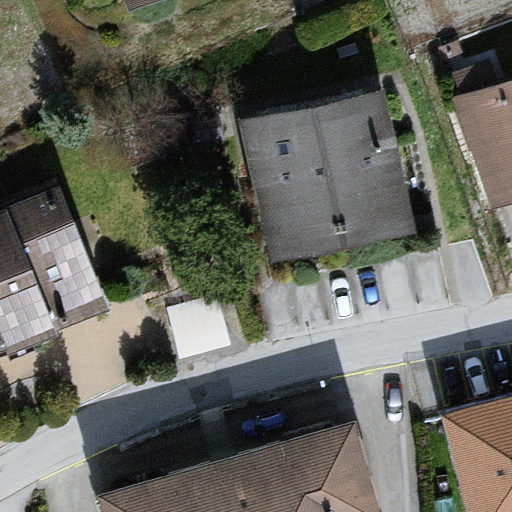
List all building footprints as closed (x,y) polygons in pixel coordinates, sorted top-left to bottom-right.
[(496,186),(511,180),(511,84),(495,90),(466,101),(496,186)] [(276,233),(391,209),(365,99),(253,123),(276,233)] [(0,345),(4,354),(7,353),(0,336),(0,330),(23,322),(24,325),(92,299),(75,256),(72,257),(59,225),(63,224),(50,191),(0,210),(0,345)] [(511,393),(445,410),(445,411),(470,511),(504,511),(505,508),(511,506),(511,393)] [(365,503),(341,425),(277,444),(279,450),(173,481),(171,474),(106,493),(111,511),(349,511),(348,509),(365,503)]
